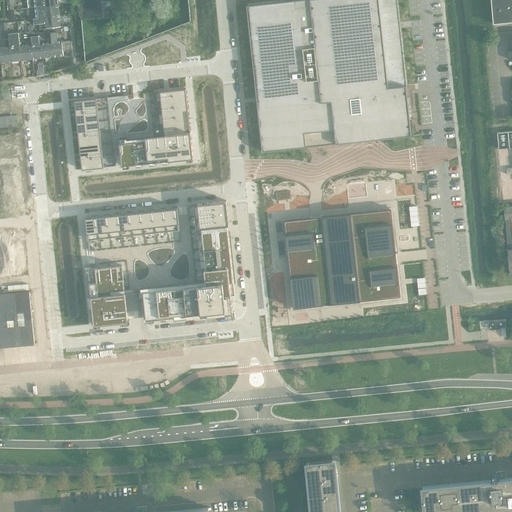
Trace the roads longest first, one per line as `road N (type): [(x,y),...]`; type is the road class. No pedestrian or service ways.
road 1 (unclassified): [(511,294),(474,297),(457,289),(424,0)]
road 2 (residential): [(252,324),(55,343),(42,210)]
road 3 (residential): [(42,210),(28,88),(228,70)]
road 4 (residential): [(268,511),(265,488),(22,509)]
road 5 (secondary): [(0,444),(258,429)]
road 6 (secondary): [(258,429),(511,404)]
road 7 (unclassified): [(0,372),(253,348)]
road 8 (secondary): [(245,403),(0,422)]
road 9 (secondary): [(511,385),(445,383),(270,401)]
road 10 (residential): [(42,210),(239,190)]
road 11 (unclassified): [(239,190),(252,324)]
road 12 (residential): [(384,479),(511,468)]
road 13 (unclassified): [(228,70),(239,190)]
